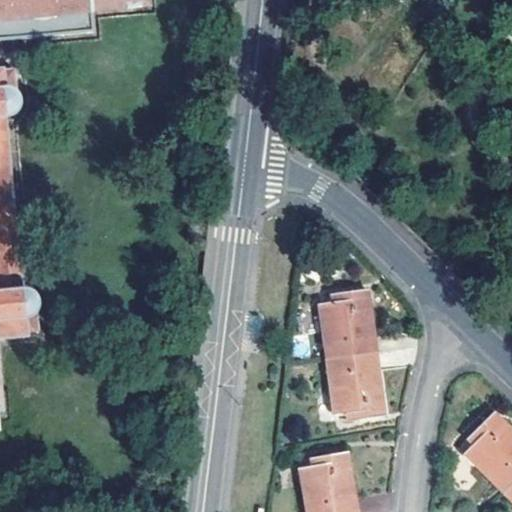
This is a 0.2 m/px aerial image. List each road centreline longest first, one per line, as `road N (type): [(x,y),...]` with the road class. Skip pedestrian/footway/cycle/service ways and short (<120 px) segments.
road 1 (tertiary): [(202,511),(244,162)]
road 2 (residential): [(244,162),(289,170),(341,204),(449,305)]
road 3 (residential): [(449,305),(410,511)]
road 4 (tertiary): [(244,162),(261,0)]
